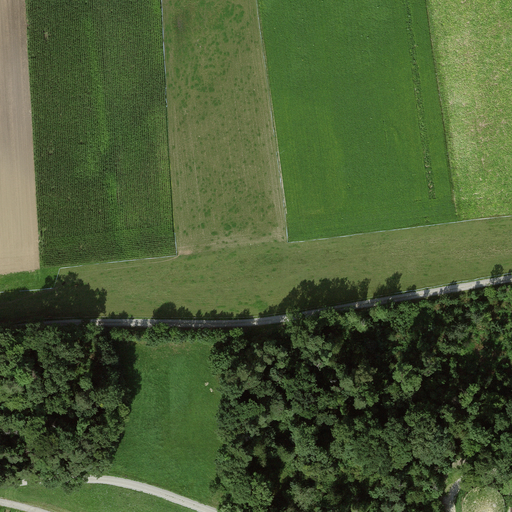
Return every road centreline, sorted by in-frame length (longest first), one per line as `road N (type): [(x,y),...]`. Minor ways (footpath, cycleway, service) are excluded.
road 1 (track): [(0,330),(256,323),(511,281)]
road 2 (track): [(217,511),(121,482),(46,479),(0,487)]
